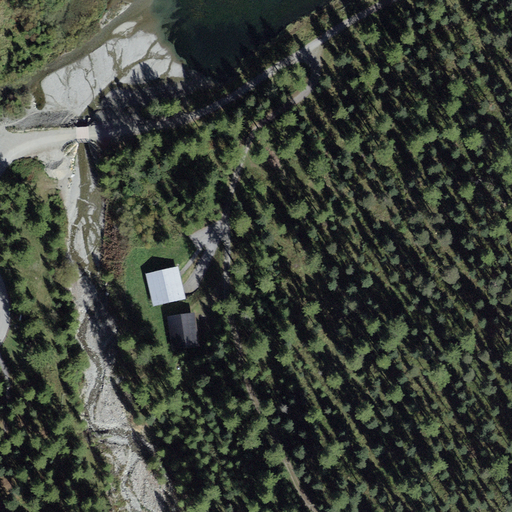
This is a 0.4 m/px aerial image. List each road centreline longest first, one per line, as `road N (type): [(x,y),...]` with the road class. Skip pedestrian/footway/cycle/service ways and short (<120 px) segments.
road 1 (track): [(306,50),(314,75),(308,88),(246,143),(231,191),(224,220),(229,311),(243,381),(264,422),(339,511)]
road 2 (track): [(391,0),(221,106),(43,139),(0,162)]
